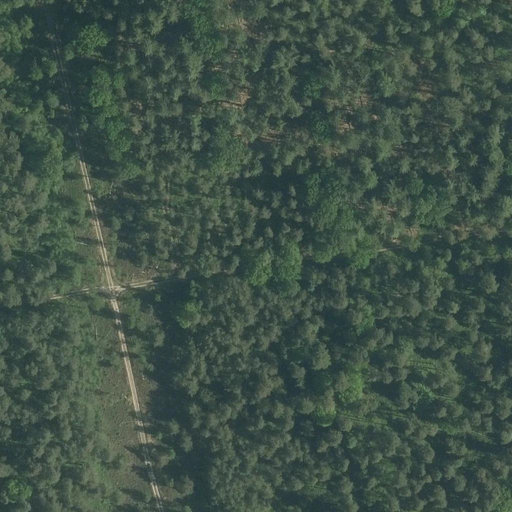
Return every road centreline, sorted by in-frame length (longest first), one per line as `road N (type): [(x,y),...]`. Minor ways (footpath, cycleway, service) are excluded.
road 1 (track): [(45,0),(161,511)]
road 2 (track): [(511,229),(0,307)]
